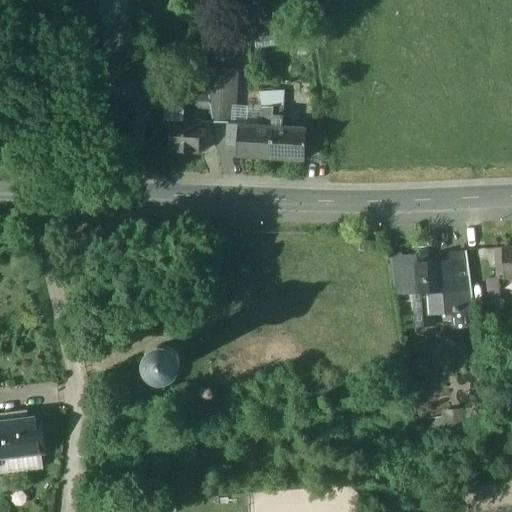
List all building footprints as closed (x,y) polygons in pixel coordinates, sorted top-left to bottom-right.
[(127,61),(112,57),(109,69),(125,72),(127,61)] [(205,67),(208,91),(211,109),(213,124),(227,125),(227,124),(233,124),(236,70),(205,67)] [(184,90),(166,89),(164,119),(163,119),(162,127),(170,127),(171,119),(178,120),(179,107),(183,108),(184,90)] [(208,91),(196,91),(195,108),(211,109),(208,91)] [(273,108),(281,108),(282,92),(260,92),(262,109),(273,108)] [(273,108),(262,109),(261,126),(272,127),(273,108)] [(281,108),(273,108),(272,127),(280,127),(281,108)] [(178,120),(171,119),(170,127),(168,152),(198,154),(200,121),(178,120)] [(261,126),(237,125),(237,124),(233,124),(227,124),(227,125),(226,145),(237,146),(237,156),(271,158),(272,127),(261,126)] [(280,127),(272,127),(271,158),(304,160),(306,129),(280,127)] [(144,128),(133,128),(132,149),(143,150),(144,128)] [(375,242),(359,241),(358,251),(374,252),(375,242)] [(511,247),(502,248),(504,278),(511,277),(511,247)] [(456,289),(429,291),(430,310),(455,309),(455,311),(459,311),(459,309),(474,308),(466,254),(451,254),(452,263),(454,263),(456,289)] [(452,263),(427,264),(426,256),(417,256),(417,260),(419,290),(419,291),(429,291),(456,289),(454,263),(452,263)] [(417,260),(391,262),(395,292),(414,290),(419,290),(417,260)] [(429,291),(419,291),(419,290),(414,290),(417,326),(431,324),(430,310),(429,291)] [(179,367),(180,361),(179,355),(175,350),(170,346),(163,345),(157,346),(152,350),(148,355),(147,361),(149,367),(152,373),(157,376),(164,377),(170,376),(175,373),(179,367)] [(0,422),(0,458),(39,453),(43,453),(39,418),(0,422)] [(39,453),(0,458),(0,460),(1,464),(2,473),(41,468),(39,453)]
